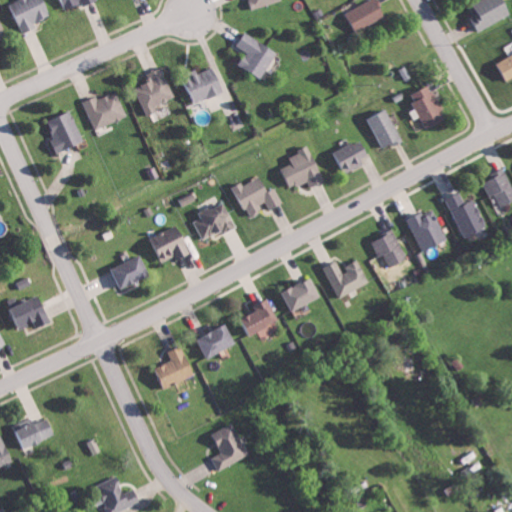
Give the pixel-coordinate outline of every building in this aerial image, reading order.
[(15,20),(18,19),(24,33),(38,26),(36,22),(53,14),(47,0),(16,0),(8,4),(15,20)] [(60,0),(64,9),(84,2),(85,5),(98,0),(60,0)] [(248,0),(251,9),(281,0),(248,0)] [(368,0),(348,11),(359,31),(388,14),(380,0),(368,0)] [(478,30),(511,13),(511,11),(506,0),(478,0),(472,3),(477,15),(472,17),(478,30)] [(0,39),(8,37),(0,12),(0,39)] [(241,64),(266,76),(279,48),(245,32),(239,46),(247,51),(241,64)] [(511,53),(496,61),(505,81),(511,78),(511,53)] [(186,79),(197,103),(228,89),(217,65),(186,79)] [(177,95),(162,66),(148,74),(151,80),(135,88),(149,116),(159,110),(157,106),(177,95)] [(410,96),(429,128),(448,117),(428,84),(410,96)] [(96,128),(128,117),(119,90),(86,101),(96,128)] [(386,149),(404,140),(388,108),(370,117),(386,149)] [(59,151),(85,142),(74,110),(49,119),(59,151)] [(333,152),(342,172),(365,162),(363,156),(369,153),(362,138),(333,152)] [(294,162),(280,169),(290,188),(308,179),(312,187),(327,179),(310,146),(291,155),(294,162)] [(491,196),(496,194),(501,206),(511,201),(511,181),(506,167),(493,173),(495,177),(484,182),(491,196)] [(285,202),(277,187),(270,190),(262,175),(245,184),(243,181),(233,186),(249,217),(263,210),(260,205),(267,201),(271,209),(285,202)] [(465,237),(488,227),(475,199),(466,203),(460,191),(447,197),(465,237)] [(204,240),(237,225),(226,201),(201,212),(203,217),(195,221),(204,240)] [(422,251),(448,241),(434,208),(409,218),(422,251)] [(151,237),(162,263),(175,257),(177,260),(197,252),(184,223),(151,237)] [(392,267),(409,259),(395,229),(372,240),(380,256),(385,253),(392,267)] [(153,275),(143,254),(114,267),(124,288),(153,275)] [(369,284),(360,259),(342,266),(340,260),(324,266),(337,296),(369,284)] [(285,290),(293,310),(322,298),(314,277),(285,290)] [(22,326),(37,321),(39,326),(52,322),(44,295),(15,304),(22,326)] [(279,323),(270,299),(255,304),(258,313),(241,319),(247,334),(279,323)] [(239,342),(228,323),(200,338),(210,357),(239,342)] [(0,347),(8,344),(0,326),(0,347)] [(169,351),(173,360),(158,365),(166,386),(196,375),(184,345),(169,351)] [(31,424),(29,419),(13,425),(22,448),(57,436),(50,417),(31,424)] [(252,454),(234,421),(214,432),(224,451),(213,457),(220,470),(252,454)] [(0,466),(14,462),(3,432),(0,432),(0,466)] [(101,451),(97,438),(88,441),(92,454),(101,451)] [(98,485),(110,511),(117,511),(142,501),(136,488),(126,492),(118,475),(98,485)]
